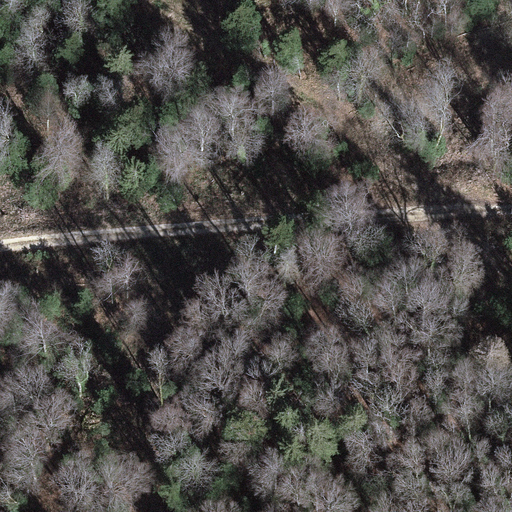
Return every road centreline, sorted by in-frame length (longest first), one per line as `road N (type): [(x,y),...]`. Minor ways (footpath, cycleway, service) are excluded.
road 1 (track): [(0,248),(301,214),(511,207)]
road 2 (track): [(157,0),(383,151),(511,271)]
